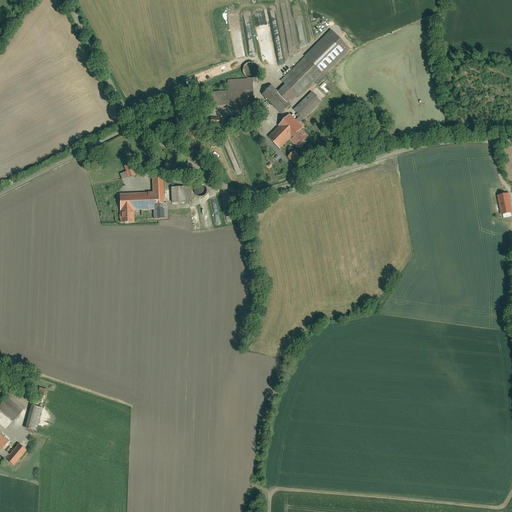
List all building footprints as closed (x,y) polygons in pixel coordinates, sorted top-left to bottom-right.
[(296,16),(302,16),(301,0),(294,1),(294,10),(295,10),(296,16)] [(352,48),(331,28),(304,56),(323,76),(352,48)] [(299,99),(323,76),(304,56),(280,79),(285,85),(296,97),(299,99)] [(228,91),(209,92),(210,108),(254,105),(252,78),(227,80),(228,91)] [(271,85),(261,95),(281,115),(291,106),(289,104),(277,92),(271,85)] [(296,97),(285,85),(277,92),(289,104),(296,97)] [(322,102),(311,91),(293,111),(303,121),(322,102)] [(309,136),(290,116),(268,137),(281,150),(289,141),(296,148),(309,136)] [(301,157),(294,151),(288,157),(294,164),(301,157)] [(126,172),(119,174),(122,180),(135,175),(131,164),(124,166),(126,172)] [(153,192),(119,193),(120,222),(134,222),(133,212),(155,211),(155,204),(163,203),(162,178),(152,179),(153,192)] [(191,186),(170,187),(171,204),(192,202),(191,186)] [(511,211),(508,193),(497,195),(502,216),(511,213),(511,211)] [(155,204),(155,211),(155,220),(169,219),(168,203),(155,204)] [(38,395),(45,396),(47,390),(40,388),(38,395)] [(10,395),(0,406),(0,408),(14,420),(24,408),(10,395)] [(41,409),(31,406),(25,429),(36,431),(41,409)] [(0,434),(0,451),(8,442),(0,434)] [(18,445),(6,459),(14,466),(26,452),(18,445)]
